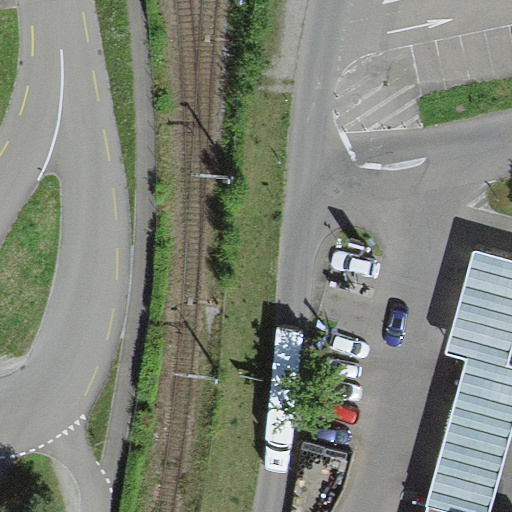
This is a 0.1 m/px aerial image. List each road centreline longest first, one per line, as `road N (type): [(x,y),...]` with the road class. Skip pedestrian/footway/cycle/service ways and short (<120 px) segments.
road 1 (residential): [(0,417),(40,398),(68,356),(85,230),(76,103)]
road 2 (residential): [(55,37),(0,174)]
road 3 (track): [(40,398),(87,488),(86,511)]
